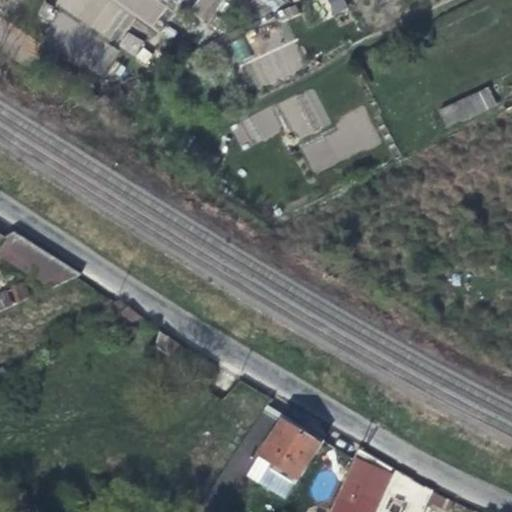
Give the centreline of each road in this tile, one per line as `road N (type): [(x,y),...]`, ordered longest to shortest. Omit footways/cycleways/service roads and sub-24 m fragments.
road 1 (residential): [(511,510),(389,450),(225,354),(0,208)]
road 2 (track): [(420,0),(338,51),(252,89)]
